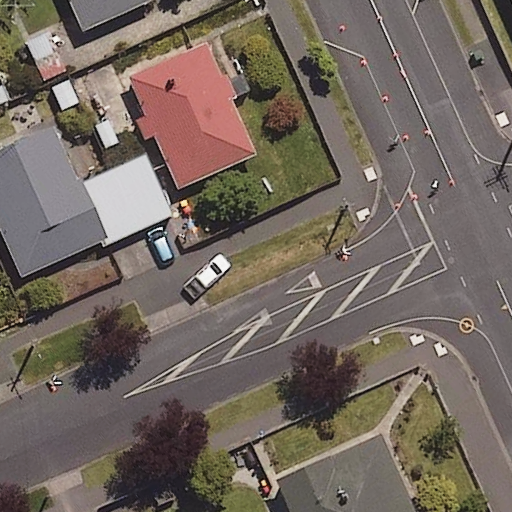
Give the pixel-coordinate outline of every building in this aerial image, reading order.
[(147,0),(63,0),(79,34),(149,3),(147,0)] [(63,77),(72,73),(53,31),(27,42),(58,113),(75,106),(63,77)] [(201,47),(125,81),(175,192),(252,158),(201,47)] [(49,131),(0,152),(0,235),(19,277),(102,240),(76,182),(72,183),(49,131)] [(416,511),(382,432),(279,477),(293,511),(416,511)]
